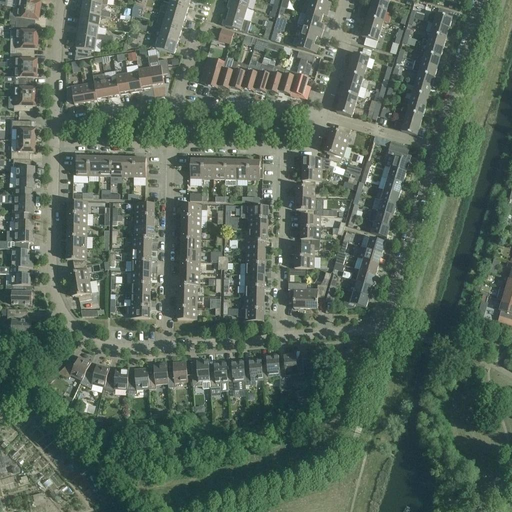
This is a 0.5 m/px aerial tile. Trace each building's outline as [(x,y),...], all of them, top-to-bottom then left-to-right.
[(40,13),(42,3),(35,2),(35,0),(14,0),(13,8),(18,9),(40,13)] [(164,0),(164,2),(170,4),(188,10),(190,0),(164,0)] [(247,10),(250,0),(233,0),(233,1),(231,0),(230,0),(229,5),(247,10)] [(311,0),(310,5),(329,11),(331,4),(327,3),(327,0),(311,0)] [(373,0),(371,8),(386,13),(389,3),(378,0),(373,0)] [(440,0),(451,3),(449,9),(455,10),(457,0),(440,0)] [(81,14),(100,17),(110,19),(111,14),(101,12),(102,6),(76,2),(76,6),(82,7),(81,14)] [(166,15),(185,21),(188,10),(170,4),(166,15)] [(132,16),(141,18),(144,8),(135,5),(132,16)] [(247,10),(229,5),(227,10),(230,10),(228,16),(244,21),(251,23),(244,21),(247,10)] [(278,7),(273,6),(269,5),(267,10),(276,13),(278,7)] [(329,11),(310,5),(307,16),(322,20),(323,16),(327,17),(329,11)] [(368,18),(383,23),(386,13),(371,8),(368,18)] [(40,13),(18,9),(16,18),(16,26),(22,27),(22,25),(34,27),(35,27),(35,21),(39,22),(40,13)] [(433,25),(449,29),(452,19),(454,14),(441,10),(439,15),(436,15),(436,14),(435,14),(434,14),(433,14),(432,14),(431,14),(430,15),(429,15),(429,16),(428,16),(428,17),(426,22),(433,25)] [(80,26),(99,29),(100,17),(81,14),(80,26)] [(323,33),(325,26),(321,25),(322,20),(307,16),(301,14),(298,25),(303,27),(323,33)] [(185,21),(166,15),(163,27),(181,32),(185,21)] [(248,34),(251,23),(244,21),(228,16),(227,22),(224,22),(222,27),(248,34)] [(381,33),(383,23),(368,18),(365,28),(381,33)] [(278,31),(282,32),(286,22),(277,19),(274,30),(278,31)] [(431,34),(446,39),(449,29),(433,25),(431,34)] [(22,32),(22,27),(16,26),(11,26),(11,41),(38,41),(38,32),(22,32)] [(99,29),(80,26),(78,38),(97,41),(112,43),(113,38),(98,35),(99,29)] [(178,44),(181,32),(163,27),(160,38),(178,44)] [(323,33),(303,27),(300,38),(315,42),(317,38),(321,39),(323,33)] [(381,33),(365,28),(362,38),(371,41),(378,43),(381,33)] [(222,30),(220,36),(232,39),(234,33),(222,30)] [(428,44),(443,49),(446,39),(431,34),(428,44)] [(154,36),(150,48),(174,55),(178,44),(160,38),(154,36)] [(231,45),(232,39),(220,36),(218,42),(231,45)] [(95,52),(97,41),(78,38),(76,50),(79,50),(77,60),(76,60),(75,60),(75,61),(77,61),(93,58),(94,52),(95,52)] [(314,46),(315,42),(300,38),(297,49),(316,55),(318,48),(314,46)] [(267,50),(269,44),(257,40),(255,46),(267,50)] [(38,51),(38,41),(11,41),(10,55),(22,55),(22,50),(38,51)] [(280,47),(269,44),(267,50),(278,53),(280,47)] [(440,59),(443,49),(428,44),(425,54),(440,59)] [(130,66),(137,65),(135,53),(128,54),(130,66)] [(296,78),(291,94),(292,94),(291,97),(299,99),(300,94),(304,95),(302,99),(307,101),(311,88),(306,87),(308,79),(303,77),(307,62),(313,64),(315,57),(303,54),(301,60),(296,76),(296,78)] [(351,64),(366,69),(369,58),(354,54),(351,64)] [(437,68),(440,59),(425,54),(422,64),(437,68)] [(15,55),(15,69),(38,70),(38,61),(25,60),(25,55),(22,55),(10,55),(15,55)] [(148,58),(150,69),(153,87),(164,85),(163,76),(169,75),(167,61),(158,62),(157,57),(148,58)] [(226,60),(225,64),(223,69),(223,72),(218,87),(218,88),(226,90),(227,88),(230,88),(235,73),(235,70),(237,64),(226,60)] [(205,66),(200,83),(206,84),(205,86),(218,90),(218,88),(218,87),(223,72),(223,69),(225,64),(222,63),(215,61),(213,61),(211,68),(205,66)] [(80,73),(78,62),(71,63),(73,74),(80,73)] [(437,68),(422,64),(415,62),(412,72),(419,74),(434,78),(437,68)] [(235,73),(230,88),(239,91),(239,89),(243,90),(242,89),(247,74),(248,71),(249,66),(249,67),(237,64),(235,70),(235,73)] [(243,90),(251,92),(251,90),(255,91),(259,75),(260,72),(261,68),(262,65),(257,64),(256,67),(249,66),(248,71),(247,74),(242,89),(243,90)] [(351,64),(348,74),(364,78),(366,69),(351,64)] [(255,91),(263,93),(264,91),(267,92),(272,76),(271,76),(272,73),(274,67),(268,66),(267,70),(261,68),(260,72),(259,75),(255,91)] [(267,92),(275,94),(276,92),(279,93),(284,77),(284,74),(285,71),(274,67),(272,73),(271,76),(272,76),(267,92)] [(38,70),(15,69),(15,84),(28,84),(28,79),(37,79),(38,70)] [(150,69),(138,71),(138,73),(139,73),(142,90),(143,90),(150,89),(150,87),(153,87),(150,69)] [(131,94),(139,93),(139,91),(142,90),(139,73),(138,73),(127,74),(131,92),(131,94)] [(120,96),(128,95),(128,93),(131,92),(127,74),(116,76),(116,78),(117,78),(119,94),(120,96)] [(291,94),(296,78),(284,74),(284,77),(279,93),(287,95),(288,93),(291,94)] [(348,74),(345,84),(361,88),(364,78),(348,74)] [(416,83),(432,88),(434,78),(419,74),(416,83)] [(108,98),(105,80),(104,75),(93,77),(94,82),(94,84),(97,100),(108,98)] [(119,94),(117,78),(116,78),(105,80),(108,98),(109,100),(115,99),(115,97),(120,96),(119,94)] [(429,98),(432,88),(416,83),(410,82),(407,91),(413,93),(429,98)] [(28,84),(15,84),(14,98),(37,98),(37,89),(31,89),(31,84),(28,84)] [(83,86),(86,104),(98,102),(97,100),(94,84),(83,86)] [(345,84),(342,93),(358,98),(361,88),(345,84)] [(86,104),(83,86),(65,89),(65,104),(74,103),(74,106),(86,104)] [(358,98),(342,93),(339,103),(355,108),(358,98)] [(410,103),(426,108),(429,98),(413,93),(410,103)] [(37,108),(37,98),(14,98),(14,112),(20,112),(20,107),(37,108)] [(355,108),(339,103),(336,113),(352,118),(355,108)] [(426,108),(410,103),(407,113),(423,117),(426,108)] [(420,127),(423,117),(407,113),(404,123),(420,127)] [(17,130),(17,142),(36,142),(36,130),(31,130),(31,123),(21,122),(12,122),(12,130),(17,130)] [(417,137),(420,127),(404,123),(401,133),(417,137)] [(328,142),(346,147),(347,145),(350,136),(349,136),(351,130),(339,126),(337,132),(331,130),(328,142)] [(36,142),(17,142),(11,142),(11,153),(12,153),(12,161),(13,161),(30,161),(31,153),(36,154),(36,142)] [(343,159),(346,147),(328,142),(325,153),(330,155),(329,161),(338,163),(341,164),(342,159),(343,159)] [(392,143),(389,151),(390,151),(388,156),(385,167),(391,169),(406,173),(410,162),(411,157),(407,156),(409,149),(392,143)] [(88,177),(89,158),(77,158),(76,177),(88,177)] [(89,158),(88,177),(100,178),(100,158),(89,158)] [(111,178),(112,159),(100,158),(100,178),(111,178)] [(122,178),(123,159),(112,159),(111,178),(122,178)] [(134,178),(134,159),(123,159),(122,178),(134,178)] [(134,159),(134,178),(146,179),(146,160),(134,159)] [(303,159),(303,171),(322,171),(322,159),(303,159)] [(35,179),(35,168),(31,168),(31,161),(30,161),(13,161),(13,168),(11,168),(11,179),(35,179)] [(202,180),(203,161),(191,161),(190,180),(202,180)] [(214,161),(203,161),(202,180),(214,180),(214,161)] [(225,181),(225,162),(214,161),(214,180),(225,181)] [(225,187),(236,187),(236,181),(237,162),(225,162),(225,181),(225,187)] [(248,181),(248,162),(237,162),(236,181),(248,181)] [(248,162),(248,181),(260,181),(260,162),(248,162)] [(403,184),(406,173),(391,169),(388,180),(403,184)] [(303,183),(315,183),(322,183),(322,171),(303,171),(302,183),(303,183)] [(10,189),(13,189),(13,197),(30,197),(30,190),(35,190),(35,179),(11,179),(10,179),(10,189)] [(400,195),(403,184),(388,180),(384,191),(400,195)] [(315,183),(303,183),(303,188),(297,188),(296,200),(316,200),(316,188),(315,188),(315,183)] [(381,202),(396,206),(400,195),(384,191),(381,202)] [(190,203),(202,203),(202,198),(202,195),(190,195),(190,203)] [(0,196),(0,204),(13,205),(13,215),(30,215),(34,215),(35,197),(30,197),(13,197),(0,196)] [(316,200),(296,200),(296,212),(302,212),(302,217),(315,217),(315,212),(316,200)] [(393,217),(396,206),(381,202),(378,212),(393,217)] [(68,215),(87,215),(88,204),(68,203),(68,215)] [(135,216),(154,217),(154,205),(135,204),(135,216)] [(182,217),(201,218),(201,211),(207,212),(207,206),(182,206),(182,217)] [(249,219),(268,220),(268,208),(249,207),(249,219)] [(375,223),(390,228),(393,217),(378,212),(372,211),(370,217),(376,219),(375,223)] [(16,233),(34,233),(34,222),(29,222),(30,215),(13,215),(12,215),(12,222),(16,223),(16,233)] [(68,226),(87,227),(87,215),(68,215),(68,226)] [(135,216),(135,228),(154,228),(154,217),(135,216)] [(182,217),(182,229),(201,229),(201,218),(182,217)] [(301,229),(320,229),(321,217),(315,217),(302,217),(301,229)] [(268,231),(268,220),(249,219),(249,231),(268,231)] [(390,228),(375,223),(371,235),(387,239),(390,228)] [(68,238),(77,238),(87,238),(87,227),(68,226),(68,238)] [(154,240),(154,228),(135,228),(135,239),(133,239),(154,240)] [(201,241),(201,229),(182,229),(181,240),(201,241)] [(320,229),(301,229),(301,241),(307,241),(314,241),(320,241),(320,229)] [(268,231),(249,231),(248,242),(246,242),(268,243),(268,231)] [(34,233),(16,233),(15,243),(0,242),(0,250),(6,251),(11,251),(29,251),(29,244),(33,244),(34,233)] [(87,238),(77,238),(68,238),(67,249),(77,249),(86,249),(87,238)] [(370,238),(367,250),(382,254),(385,243),(370,238)] [(133,239),(132,251),(151,251),(152,240),(154,240),(133,239)] [(181,240),(181,252),(185,252),(200,252),(201,241),(181,240)] [(307,241),(301,241),(301,246),(295,246),(295,258),(314,259),(314,252),(320,252),(320,241),(314,241),(307,241)] [(246,242),(246,253),(265,254),(266,243),(268,243),(246,242)] [(367,250),(361,248),(358,259),(379,265),(382,254),(367,250)] [(86,249),(77,249),(67,249),(67,261),(73,261),(74,268),(86,266),(86,261),(86,249)] [(29,251),(11,251),(6,251),(6,255),(12,255),(12,269),(29,269),(33,269),(33,260),(27,259),(28,251),(29,251)] [(151,262),(151,251),(132,251),(132,262),(151,262)] [(200,252),(185,252),(181,252),(181,263),(200,264),(200,252)] [(265,254),(246,253),(246,265),(265,265),(265,254)] [(314,259),(295,258),(295,270),(314,270),(314,259)] [(376,276),(379,265),(358,259),(354,270),(360,271),(376,276)] [(132,273),(151,274),(151,262),(132,262),(132,273)] [(181,275),(200,275),(200,264),(181,263),(181,275)] [(342,266),(335,264),(334,270),(342,273),(344,267),(342,266)] [(246,276),(265,277),(265,265),(246,265),(246,276)] [(69,274),(71,286),(90,283),(88,271),(87,271),(86,266),(74,268),(75,273),(69,274)] [(29,275),(29,269),(12,269),(0,268),(0,275),(6,275),(6,287),(23,287),(30,287),(31,275),(29,275)] [(360,271),(359,276),(354,275),(353,275),(351,281),(372,287),(376,276),(360,271)] [(150,285),(151,274),(132,273),(131,285),(150,285)] [(178,286),(199,286),(200,275),(181,275),(180,286),(178,286)] [(264,288),(265,277),(246,276),(245,288),(264,288)] [(351,281),(348,292),(354,293),(369,298),(372,287),(351,281)] [(90,283),(71,286),(73,298),(78,297),(79,303),(92,301),(91,295),(92,295),(90,283)] [(131,285),(131,296),(150,297),(150,285),(131,285)] [(199,286),(178,286),(178,297),(197,298),(197,287),(199,287),(199,286)] [(306,291),(305,310),(317,310),(318,299),(324,299),(327,286),(317,286),(317,291),(306,291)] [(336,288),(335,288),(330,286),(326,302),(332,303),(336,288)] [(23,293),(23,287),(6,287),(6,294),(9,298),(9,303),(12,303),(12,306),(32,306),(32,293),(23,293)] [(264,300),(264,288),(245,288),(245,294),(239,294),(239,299),(245,299),(264,300)] [(511,292),(506,290),(500,289),(497,299),(502,301),(511,303),(511,292)] [(294,309),(305,310),(306,291),(304,291),(294,290),(294,291),(288,291),(288,303),(294,303),(294,309)] [(369,298),(354,293),(352,298),(344,298),(344,310),(354,309),(355,306),(366,309),(369,298)] [(124,301),(124,307),(131,308),(150,308),(150,297),(131,296),(126,296),(126,301),(124,301)] [(197,298),(178,297),(178,309),(197,309),(197,304),(202,304),(203,298),(197,298)] [(245,310),(264,311),(264,300),(245,299),(245,310)] [(511,303),(502,301),(499,311),(501,312),(498,323),(511,327),(511,303)] [(150,308),(131,308),(131,319),(150,320),(150,308)] [(196,321),(197,309),(178,309),(177,321),(196,321)] [(2,310),(1,314),(3,314),(3,317),(7,317),(7,321),(12,321),(12,336),(31,336),(32,321),(28,321),(28,311),(26,311),(8,311),(2,310)] [(264,323),(264,311),(245,310),(244,322),(264,323)] [(279,369),(280,377),(281,392),(292,391),(290,376),(298,375),(297,364),(296,354),(284,355),(285,368),(279,369)] [(262,370),(263,381),(263,382),(273,381),(273,377),(280,377),(279,369),(278,356),(266,357),(267,370),(262,370)] [(82,382),(87,372),(91,363),(79,358),(75,366),(74,367),(69,364),(58,375),(67,379),(69,380),(71,376),(82,382)] [(244,375),(246,387),(256,386),(256,382),(263,381),(262,370),(261,360),(249,361),(250,374),(245,375),(244,375)] [(203,390),(210,389),(209,377),(210,377),(208,361),(196,362),(197,375),(192,376),(193,388),(203,387),(203,390)] [(227,376),(228,392),(234,392),(246,391),(246,387),(244,375),(245,375),(244,361),(232,362),(233,375),(227,376)] [(168,375),(168,385),(169,389),(176,388),(175,384),(188,383),(187,373),(186,363),(173,364),(174,373),(173,374),(168,375)] [(220,393),(228,392),(227,376),(226,363),(214,364),(215,377),(210,377),(209,377),(210,389),(220,389),(220,393)] [(148,376),(149,390),(149,391),(156,390),(156,386),(168,385),(168,375),(167,365),(154,366),(154,375),(154,376),(149,376),(148,376)] [(87,372),(82,382),(80,385),(90,390),(92,385),(104,389),(107,378),(109,371),(110,369),(97,366),(94,375),(87,372)] [(115,390),(127,391),(128,380),(129,371),(115,370),(116,379),(115,379),(108,378),(109,371),(107,378),(104,389),(103,392),(114,395),(115,390)] [(137,391),(149,390),(148,376),(148,370),(135,371),(135,380),(135,381),(128,380),(127,391),(127,395),(137,395),(137,391)] [(96,408),(85,404),(82,412),(91,415),(93,415),(96,408)]
